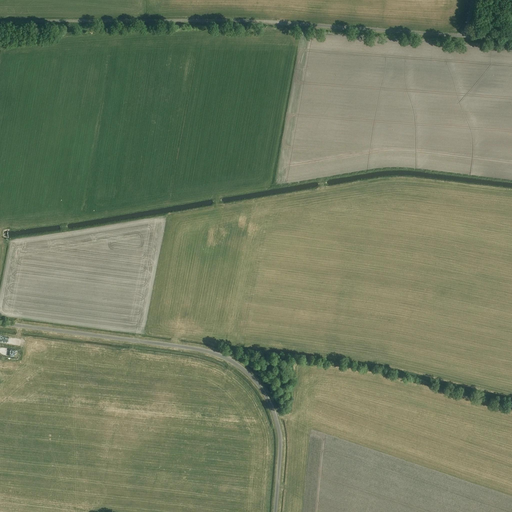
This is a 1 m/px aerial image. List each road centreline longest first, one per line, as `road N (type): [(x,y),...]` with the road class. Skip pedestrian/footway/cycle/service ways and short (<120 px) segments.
road 1 (unclassified): [(275,511),(278,428),(264,393),(239,366),(193,348),(0,323)]
road 2 (unclassified): [(465,35),(278,22)]
